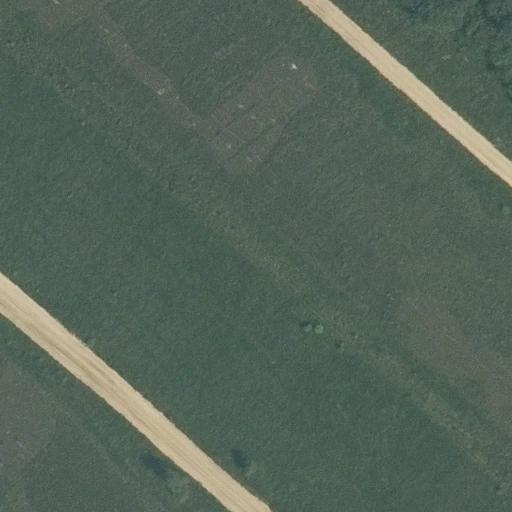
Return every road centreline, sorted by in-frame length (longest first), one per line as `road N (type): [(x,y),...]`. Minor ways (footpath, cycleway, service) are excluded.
road 1 (track): [(0,305),(247,511)]
road 2 (track): [(298,0),(511,180)]
